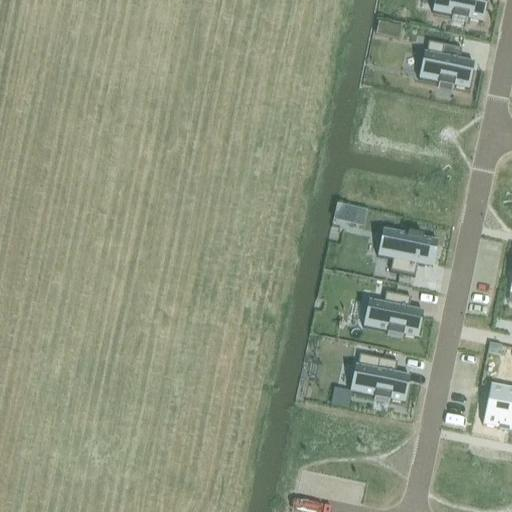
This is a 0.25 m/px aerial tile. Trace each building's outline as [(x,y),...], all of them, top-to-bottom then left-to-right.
[(432,13),(431,15),(451,19),(451,21),(466,25),(466,22),(481,25),(486,3),(478,2),(478,0),(436,0),(434,13),(432,13)] [(400,29),(377,24),(374,37),(398,41),(400,29)] [(418,80),(418,82),(438,86),(437,88),(452,92),(453,89),(468,92),(472,70),(465,69),(465,65),(458,63),(461,52),(428,45),(425,56),(423,56),(423,58),(425,59),(420,80),(418,80)] [(365,119),(413,121),(414,101),(366,98),(365,119)] [(492,130),(511,133),(511,112),(496,110),(492,130)] [(431,111),(429,130),(478,136),(481,117),(431,111)] [(407,146),(410,125),(362,120),(360,140),(407,146)] [(425,150),(472,162),(476,147),(429,135),(425,150)] [(511,143),(491,141),(489,156),(511,158),(511,143)] [(357,146),(356,165),(402,168),(403,148),(357,146)] [(511,163),(488,158),(484,174),(511,180),(511,163)] [(443,179),(443,181),(468,184),(470,166),(423,161),(421,176),(443,179)] [(353,171),(351,187),(395,192),(397,176),(353,171)] [(415,197),(462,210),(466,192),(420,179),(415,197)] [(511,205),(511,186),(483,180),(478,198),(511,205)] [(349,190),(345,209),(391,218),(395,199),(349,190)] [(456,234),(462,216),(416,203),(411,220),(456,234)] [(511,215),(477,209),(475,223),(511,230),(511,215)] [(363,228),(365,213),(351,211),(348,225),(363,228)] [(377,257),(377,259),(392,262),(389,274),(414,279),(417,267),(423,269),(424,265),(432,266),(437,245),(422,241),(422,239),(407,236),(406,239),(382,233),(381,235),(384,236),(379,258),(377,257)] [(464,269),(500,277),(504,259),(468,251),(464,269)] [(335,261),(331,279),(377,289),(381,271),(335,261)] [(444,304),(448,290),(400,278),(397,292),(444,304)] [(363,328),(362,329),(387,335),(386,337),(401,340),(402,338),(417,341),(422,319),(414,317),(414,313),(408,312),(410,300),(385,295),(382,307),(367,304),(367,306),(369,306),(365,328),(363,328)] [(349,392),(349,394),(373,399),(373,402),(388,405),(389,403),(404,406),(408,384),(400,382),(401,378),(394,377),(397,365),(359,357),(356,369),(354,369),(354,370),(356,371),(352,393),(349,392)] [(511,392),(490,388),(482,427),(498,430),(497,432),(507,434),(508,432),(509,432),(511,418),(511,392)] [(355,411),(306,405),(303,423),(353,430),(355,411)] [(369,437),(414,442),(416,426),(371,420),(369,437)] [(328,451),(347,455),(351,440),(332,436),(328,451)] [(365,460),(412,465),(414,447),(367,441),(365,460)] [(483,462),(484,454),(431,445),(428,460),(499,472),(501,465),(483,462)]
